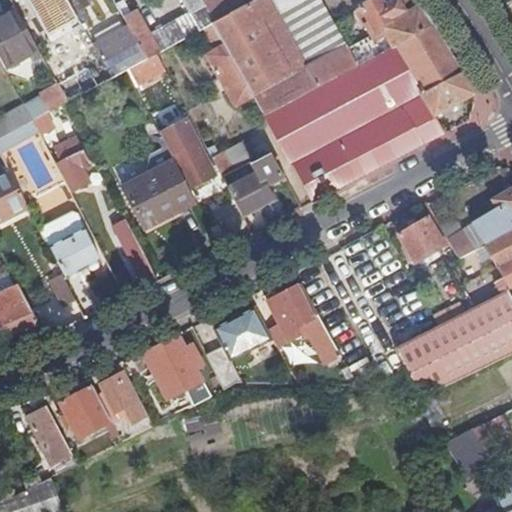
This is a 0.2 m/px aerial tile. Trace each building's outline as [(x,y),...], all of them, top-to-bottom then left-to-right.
[(66,0),(27,0),(46,33),(75,16),(66,0)] [(85,0),(66,0),(75,16),(91,9),(85,0)] [(137,13),(124,20),(131,32),(148,61),(159,56),(213,27),(215,24),(203,2),(202,0),(182,0),(190,14),(151,36),(137,13)] [(237,0),(207,0),(203,2),(215,24),(242,9),(237,0)] [(267,0),(260,0),(248,7),(288,80),(307,70),(267,0)] [(317,0),(267,0),(307,70),(318,90),(337,80),(328,63),(348,52),(317,0)] [(399,0),(390,0),(393,3),(384,8),(379,0),(377,0),(357,11),(372,38),(348,52),(328,63),(337,80),(434,28),(428,19),(419,8),(406,15),(399,0)] [(242,9),(215,24),(213,27),(224,47),(254,99),(266,118),(318,90),(307,70),(288,80),(248,7),(242,9)] [(33,41),(18,14),(0,23),(0,51),(9,67),(31,54),(36,63),(43,59),(33,41)] [(266,118),(315,204),(370,176),(401,159),(378,121),(463,76),(446,48),(434,28),(337,80),(318,90),(266,118)] [(131,32),(95,50),(96,52),(112,80),(128,73),(146,62),(148,61),(131,32)] [(254,99),(224,47),(206,58),(235,110),(254,99)] [(149,68),(146,62),(128,73),(133,83),(146,76),(144,71),(149,68)] [(378,121),(401,159),(446,136),(435,119),(476,97),(470,86),(463,76),(378,121)] [(22,105),(32,124),(65,106),(68,105),(57,85),(22,105)] [(32,124),(22,105),(0,116),(0,140),(6,138),(32,124)] [(65,106),(32,124),(36,132),(44,146),(58,139),(50,124),(69,114),(65,106)] [(36,132),(32,124),(6,138),(10,146),(36,132)] [(161,136),(174,162),(185,182),(209,169),(185,124),(161,136)] [(92,167),(77,140),(54,152),(61,165),(58,167),(73,195),(90,185),(83,172),(92,167)] [(216,151),(210,154),(220,172),(222,178),(234,172),(224,154),(219,156),(216,151)] [(229,190),(243,217),(273,201),(266,187),(282,179),(271,157),(253,166),(257,174),(229,190)] [(145,231),(196,204),(185,182),(174,162),(123,188),(145,231)] [(9,170),(0,175),(0,223),(28,209),(9,170)] [(222,178),(220,172),(211,177),(218,189),(226,185),(222,178)] [(455,220),(440,229),(460,262),(476,254),(511,234),(511,191),(492,203),(497,210),(473,225),(473,227),(462,233),(455,220)] [(446,248),(429,221),(399,238),(416,267),(446,248)] [(114,229),(146,288),(158,283),(126,222),(114,229)] [(86,231),(50,250),(64,276),(68,281),(103,263),(86,231)] [(493,259),(499,269),(511,262),(511,234),(476,254),(483,265),(493,259)] [(502,296),(508,293),(511,290),(511,262),(499,269),(505,280),(496,285),(502,296)] [(64,310),(77,303),(64,276),(50,283),(64,310)] [(95,303),(118,295),(112,276),(89,284),(95,303)] [(0,326),(6,338),(39,324),(20,289),(6,295),(0,283),(0,326)] [(310,324),(316,320),(298,289),(277,300),(279,304),(270,308),(284,331),(293,326),(296,331),(310,324)] [(440,329),(396,351),(418,387),(448,387),(511,356),(511,300),(508,293),(502,296),(476,310),(440,329)] [(206,358),(223,391),(236,385),(242,385),(230,362),(248,354),(268,344),(273,341),(271,339),(255,310),(213,331),(222,349),(206,358)] [(178,336),(160,346),(192,407),(204,401),(197,388),(202,385),(178,336)] [(160,346),(142,355),(167,403),(169,403),(176,416),(192,407),(160,346)] [(126,410),(140,435),(152,428),(126,375),(102,387),(116,415),(126,410)] [(79,441),(113,425),(94,389),(61,406),(79,441)] [(53,467),(73,457),(49,410),(29,420),(53,467)] [(511,433),(504,417),(474,431),(490,459),(511,447),(511,433)] [(191,451),(227,450),(225,421),(190,423),(191,451)] [(474,431),(460,438),(479,472),(494,465),(490,459),(474,431)] [(511,473),(502,479),(509,491),(511,489),(511,473)] [(53,479),(26,493),(14,499),(0,498),(0,511),(64,511),(68,510),(53,479)] [(503,511),(511,511),(511,495),(511,494),(497,500),(503,511)]
